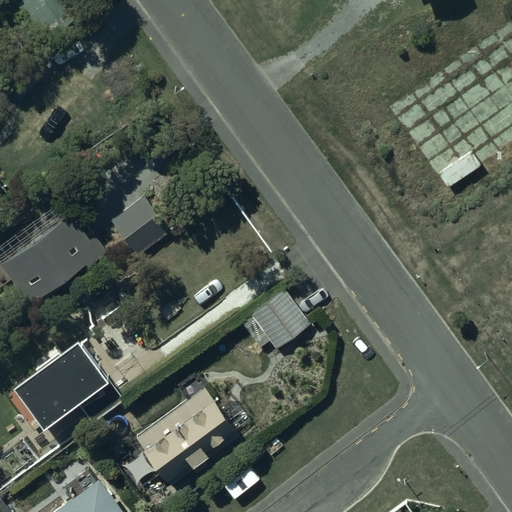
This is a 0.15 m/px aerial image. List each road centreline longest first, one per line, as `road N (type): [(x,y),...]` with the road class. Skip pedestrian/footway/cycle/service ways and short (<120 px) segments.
road 1 (residential): [(173,0),(452,388)]
road 2 (residential): [(452,388),(290,511)]
